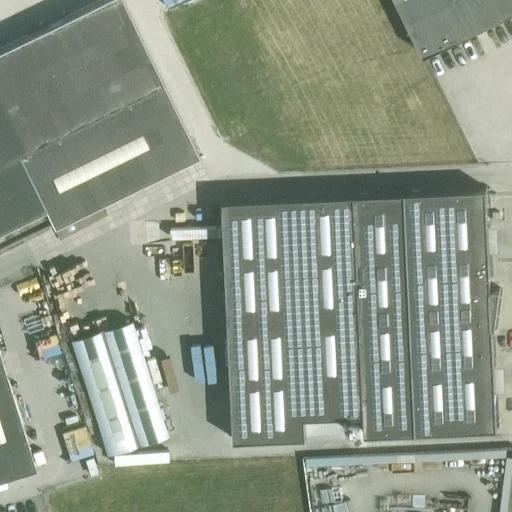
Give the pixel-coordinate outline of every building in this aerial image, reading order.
[(0,229),(46,208),(54,224),(183,161),(199,153),(123,0),(97,0),(0,47),(0,229)] [(511,10),(511,0),(397,0),(424,54),(511,10)] [(355,192),(224,197),(230,341),(235,438),(306,435),(305,414),(365,412),(366,431),(497,425),(492,326),(495,325),(500,286),(491,286),(486,187),(355,192)] [(167,434),(132,320),(71,339),(106,452),(167,434)] [(0,353),(0,477),(36,467),(0,353)]
